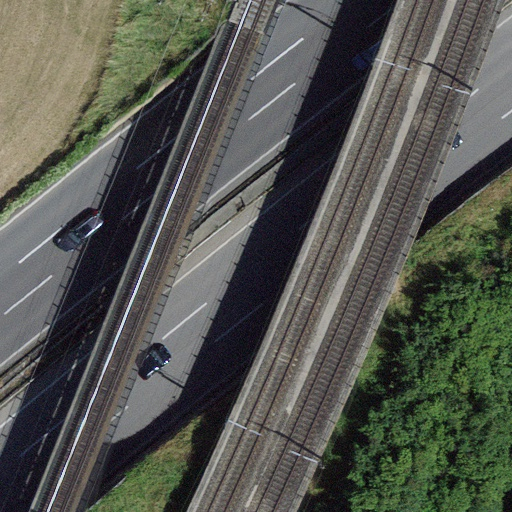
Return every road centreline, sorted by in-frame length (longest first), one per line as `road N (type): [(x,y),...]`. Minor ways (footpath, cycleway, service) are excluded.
road 1 (motorway): [(0,496),(511,88)]
road 2 (motorway): [(381,0),(0,298)]
